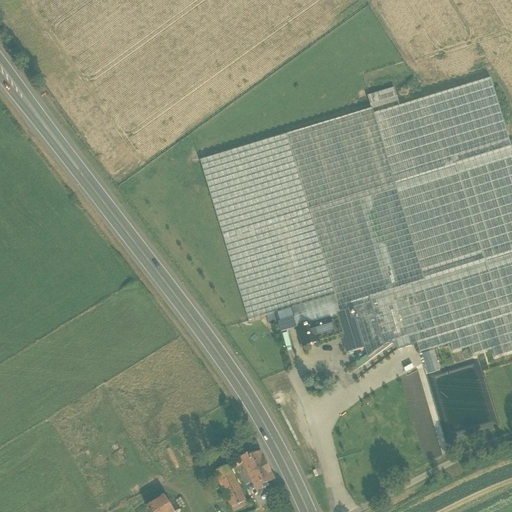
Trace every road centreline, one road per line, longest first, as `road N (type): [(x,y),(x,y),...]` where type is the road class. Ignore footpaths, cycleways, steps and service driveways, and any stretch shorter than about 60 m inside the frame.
road 1 (secondary): [(307,511),(274,439),(209,338),(0,69)]
road 2 (unclassified): [(511,435),(355,511)]
